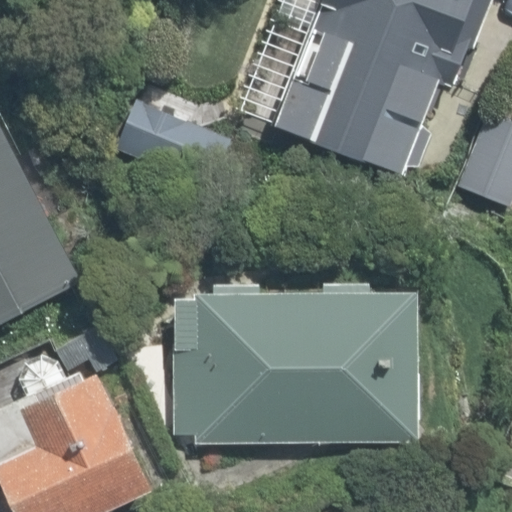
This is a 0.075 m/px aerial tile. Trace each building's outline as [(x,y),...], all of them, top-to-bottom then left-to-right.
[(322,0),(270,135),(401,185),(439,87),(456,94),(492,0),(322,0)] [(227,105),(147,77),(126,139),(206,167),(227,105)] [(0,326),(79,285),(0,130),(0,326)] [(416,298),(174,298),(173,437),(192,436),(195,448),(422,444),(416,298)] [(109,511),(152,492),(96,375),(85,381),(81,371),(66,378),(58,363),(43,355),(26,361),(19,381),(26,396),(0,406),(0,485),(12,511),(109,511)] [(511,511),(511,496),(508,495),(502,511),(511,511)]
